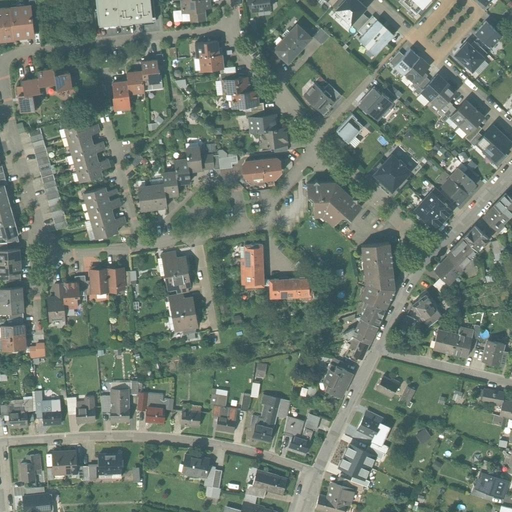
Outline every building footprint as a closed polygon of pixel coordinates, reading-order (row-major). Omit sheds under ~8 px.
[(35,0),(28,0),(29,6),(30,6),(31,18),(37,17),(35,0)] [(95,0),(99,26),(156,20),(153,0),(95,0)] [(180,0),(182,10),(190,9),(191,21),(205,19),(204,9),(209,8),(208,0),(180,0)] [(247,0),(248,2),(251,2),(252,10),(269,8),(268,0),(247,0)] [(365,8),(356,0),(345,0),(336,10),(350,24),(361,12),(365,8)] [(398,0),(408,9),(410,6),(416,12),(419,9),(423,4),(425,6),(430,0),(398,0)] [(485,4),(480,0),(472,0),(484,11),(488,7),(485,4)] [(29,6),(10,8),(13,38),(33,36),(31,18),(30,6),(29,6)] [(10,8),(0,8),(0,40),(13,40),(13,38),(10,8)] [(361,12),(350,24),(358,31),(369,19),(361,12)] [(358,31),(362,35),(373,23),(369,19),(358,31)] [(393,34),(377,19),(373,23),(362,35),(358,39),(375,54),(393,34)] [(485,21),(475,33),(491,47),(501,36),(485,21)] [(299,49),(311,36),(299,24),(286,37),(299,49)] [(509,35),(497,24),(493,28),(505,39),(509,35)] [(287,62),(299,49),(286,37),(274,50),(287,62)] [(217,40),(194,43),(196,57),(199,57),(219,54),(217,40)] [(487,53),(473,41),(469,45),(483,57),(487,53)] [(469,45),(466,42),(455,55),(472,71),(483,58),(483,57),(469,45)] [(175,47),(168,48),(169,60),(176,59),(175,47)] [(403,55),(393,66),(403,75),(404,73),(419,57),(409,48),(403,55)] [(399,51),(389,62),(393,66),(403,55),(399,51)] [(219,54),(199,57),(201,70),(219,68),(223,68),(222,60),(223,60),(222,54),(219,54)] [(428,66),(419,57),(404,73),(413,82),(423,72),(428,66)] [(157,60),(141,61),(142,71),(144,91),(162,89),(161,75),(159,75),(158,73),(159,70),(158,68),(158,66),(157,60)] [(54,69),(37,71),(38,78),(39,85),(56,82),(54,74),(54,69)] [(68,71),(54,74),(56,82),(57,90),(65,89),(66,95),(77,93),(76,86),(75,86),(74,76),(69,77),(68,71)] [(142,71),(126,73),(127,81),(128,93),(144,91),(142,71)] [(423,72),(411,85),(415,89),(426,77),(427,76),(423,72)] [(234,73),(220,74),(221,81),(222,81),(222,80),(234,79),(234,73)] [(421,92),(430,100),(446,83),(437,74),(430,81),(421,92)] [(415,89),(414,90),(418,95),(421,92),(430,81),(426,77),(415,89)] [(38,78),(22,80),(23,86),(17,87),(21,111),(35,109),(32,86),(39,85),(38,78)] [(234,79),(222,80),(222,81),(224,94),(227,94),(250,91),(250,85),(247,86),(247,78),(234,79)] [(127,81),(112,83),(114,99),(113,99),(113,105),(114,104),(115,109),(116,109),(116,108),(121,107),(121,108),(130,107),(128,93),(127,81)] [(322,90),(314,83),(306,93),(314,100),(311,103),(323,115),(329,109),(327,108),(333,101),(329,97),(331,94),(325,89),(323,91),(322,90)] [(340,94),(328,83),(322,90),(323,91),(325,89),(331,94),(329,97),(333,101),(340,94)] [(430,100),(439,109),(456,91),(446,83),(430,100)] [(396,97),(383,85),(376,91),(380,95),(381,93),(391,102),(396,97)] [(373,89),(359,104),(366,111),(367,110),(377,119),(381,114),(387,107),(392,103),(391,102),(381,93),(380,95),(376,91),(373,89)] [(254,95),(254,91),(250,91),(227,94),(228,100),(232,100),(232,107),(249,105),(258,104),(258,103),(257,94),(254,95)] [(448,100),(437,112),(441,116),(452,105),(448,100)] [(450,116),(459,124),(473,109),(464,100),(456,109),(450,116)] [(258,103),(258,104),(249,105),(250,111),(263,110),(263,102),(258,103)] [(441,116),(439,118),(444,122),(450,116),(456,109),(452,105),(441,116)] [(387,107),(381,114),(384,117),(390,110),(387,107)] [(459,124),(469,133),(483,117),(473,109),(459,124)] [(250,111),(245,112),(246,118),(249,118),(249,117),(264,116),(263,110),(250,111)] [(351,113),(346,119),(345,119),(340,124),(341,125),(336,130),(341,135),(343,136),(342,137),(348,143),(363,126),(358,120),(357,120),(356,119),(357,118),(351,113)] [(264,116),(249,117),(249,118),(251,131),(258,131),(277,129),(276,128),(275,115),(264,116)] [(480,121),(467,135),(472,139),(478,132),(484,125),(480,121)] [(86,122),(65,128),(67,137),(94,129),(93,125),(87,127),(86,122)] [(370,122),(365,127),(371,132),(375,127),(370,122)] [(482,136),(476,143),(495,160),(503,151),(511,142),(492,125),(482,136)] [(277,129),(258,131),(260,146),(267,145),(267,146),(268,145),(273,144),(275,146),(287,144),(285,127),(276,128),(277,129)] [(40,128),(28,131),(30,137),(41,134),(40,128)] [(94,129),(67,137),(70,145),(91,139),(90,135),(95,133),(94,129)] [(408,130),(403,136),(409,142),(414,136),(408,130)] [(472,139),(469,141),(474,146),(476,143),(482,136),(478,132),(472,139)] [(41,134),(30,137),(32,143),(43,139),(41,134)] [(43,139),(32,143),(33,148),(45,145),(43,139)] [(91,139),(70,145),(72,154),(99,147),(98,143),(92,144),(91,139)] [(441,147),(437,143),(431,148),(436,152),(440,148),(441,147)] [(45,145),(33,148),(35,154),(46,151),(45,145)] [(199,146),(186,148),(187,159),(189,170),(202,169),(200,157),(199,146)] [(99,147),(72,154),(75,163),(96,157),(95,153),(100,151),(99,147)] [(46,151),(35,154),(37,160),(48,157),(46,151)] [(503,151),(495,160),(492,163),(497,167),(508,155),(503,151)] [(237,156),(219,158),(220,169),(232,168),(231,163),(237,162),(237,156)] [(397,161),(391,156),(385,163),(376,172),(374,174),(381,181),(382,180),(386,183),(384,184),(392,191),(394,188),(406,175),(409,172),(403,166),(403,163),(400,161),(397,161)] [(48,157),(37,160),(38,166),(50,162),(48,157)] [(96,157),(75,163),(77,172),(108,163),(107,159),(97,162),(96,157)] [(276,158),(245,161),(245,163),(242,166),(243,176),(246,175),(246,178),(251,181),(274,179),(278,174),(278,172),(281,172),(280,162),(277,159),(276,158)] [(380,158),(372,167),(376,172),(385,163),(380,158)] [(187,159),(174,161),(176,172),(177,183),(190,181),(189,170),(187,159)] [(465,166),(457,159),(453,163),(458,168),(463,173),(467,168),(465,166)] [(476,166),(471,161),(465,166),(467,168),(471,172),(476,166)] [(50,162),(38,166),(40,171),(51,168),(50,162)] [(108,163),(77,172),(80,181),(101,175),(100,171),(109,168),(108,163)] [(51,168),(40,171),(42,177),(53,174),(51,168)] [(463,173),(458,168),(450,177),(466,192),(466,191),(474,183),(463,173)] [(176,172),(163,173),(164,184),(165,195),(178,194),(177,183),(176,172)] [(53,174),(42,177),(43,183),(55,180),(53,174)] [(406,175),(394,188),(399,192),(411,179),(406,175)] [(466,192),(450,177),(442,186),(444,188),(455,198),(459,202),(468,193),(466,191),(466,192)] [(55,180),(43,183),(45,189),(56,186),(55,180)] [(341,188),(335,182),(319,183),(316,180),(314,183),(307,183),(307,196),(310,195),(313,198),(314,211),(319,211),(333,224),(341,215),(346,215),(350,219),(361,206),(356,202),(356,198),(352,198),(345,191),(343,194),(339,190),(341,188)] [(164,184),(151,185),(154,208),(167,206),(165,195),(164,184)] [(151,185),(138,187),(140,209),(154,208),(151,185)] [(56,186),(45,189),(47,195),(58,191),(56,186)] [(104,187),(84,193),(86,202),(107,196),(116,193),(115,189),(106,192),(104,187)] [(440,192),(435,187),(431,192),(443,203),(447,198),(440,192)] [(455,198),(444,188),(440,192),(447,198),(451,202),(455,198)] [(58,191),(47,195),(48,200),(59,197),(58,191)] [(443,203),(431,192),(423,200),(443,219),(451,211),(443,203)] [(511,199),(505,193),(493,205),(507,218),(511,213),(511,199)] [(8,194),(0,196),(0,208),(10,206),(8,201),(9,200),(8,194)] [(107,196),(86,202),(89,210),(119,202),(118,199),(108,201),(107,196)] [(59,197),(48,200),(50,206),(61,203),(59,197)] [(443,219),(423,200),(414,209),(435,228),(443,219)] [(119,202),(89,210),(91,219),(112,213),(111,209),(120,206),(119,202)] [(61,203),(50,206),(51,212),(63,209),(61,203)] [(507,218),(493,205),(482,217),(498,232),(504,225),(502,224),(507,218)] [(10,206),(0,208),(0,220),(14,217),(13,212),(11,212),(10,206)] [(63,209),(51,212),(53,218),(64,214),(63,209)] [(112,213),(91,219),(94,229),(124,220),(123,216),(114,219),(112,213)] [(64,214),(53,218),(55,223),(66,220),(64,214)] [(14,217),(0,220),(0,236),(5,235),(5,237),(9,236),(7,230),(16,228),(16,227),(14,222),(16,222),(14,217)] [(66,220),(55,223),(56,229),(68,226),(66,220)] [(124,220),(94,229),(96,238),(117,232),(116,227),(125,224),(124,220)] [(489,239),(474,225),(463,237),(476,249),(481,243),(483,245),(489,239)] [(16,227),(16,228),(7,230),(9,236),(17,234),(21,233),(19,226),(16,227)] [(463,237),(447,254),(448,255),(461,267),(471,257),(469,256),(476,249),(463,237)] [(502,237),(496,239),(497,241),(499,249),(505,247),(502,237)] [(497,241),(490,243),(493,255),(500,253),(499,249),(497,241)] [(389,242),(361,245),(362,252),(365,255),(366,265),(364,269),(364,276),(367,276),(368,284),(362,298),(368,300),(385,308),(394,288),(389,242)] [(262,244),(244,245),(244,246),(240,247),(241,268),(263,268),(262,244)] [(7,249),(0,249),(0,261),(19,260),(18,248),(7,249)] [(176,252),(161,254),(162,260),(177,258),(176,252)] [(448,255),(436,268),(434,270),(436,271),(435,272),(448,284),(462,268),(461,267),(448,255)] [(177,258),(162,260),(162,261),(164,261),(167,274),(186,271),(185,265),(186,265),(184,256),(177,258)] [(19,260),(0,261),(0,273),(8,273),(20,272),(19,260)] [(101,267),(90,267),(91,281),(91,283),(92,283),(93,292),(94,292),(108,291),(107,269),(101,270),(101,267)] [(263,268),(241,268),(241,284),(245,284),(245,286),(263,285),(263,280),(263,268)] [(115,269),(107,269),(108,291),(117,291),(116,286),(124,285),(123,271),(123,270),(116,270),(115,269)] [(186,271),(167,274),(169,288),(167,289),(167,290),(176,288),(188,286),(190,286),(188,277),(187,277),(186,271)] [(85,276),(75,276),(75,281),(79,281),(79,291),(86,291),(85,281),(85,276)] [(299,278),(293,278),(294,296),(306,296),(311,290),(311,278),(305,278),(305,276),(299,276),(299,278)] [(293,278),(269,279),(269,285),(270,291),(277,291),(277,297),(294,296),(293,278)] [(9,280),(3,280),(3,287),(21,286),(21,279),(9,280)] [(75,281),(62,282),(63,283),(63,294),(64,298),(64,308),(78,307),(77,296),(80,296),(79,291),(79,281),(75,281)] [(91,281),(85,281),(86,291),(86,295),(95,294),(94,292),(93,292),(92,283),(91,283),(91,281)] [(3,287),(0,287),(0,297),(0,299),(22,298),(21,286),(3,287)] [(177,294),(168,295),(169,301),(184,298),(183,293),(177,294)] [(431,302),(425,294),(411,304),(428,326),(441,316),(431,302)] [(184,298),(169,301),(169,302),(172,302),(174,315),(194,312),(194,310),(193,311),(192,306),(193,306),(192,297),(184,298)] [(0,299),(0,308),(1,309),(1,313),(9,312),(23,311),(22,298),(0,299)] [(64,298),(48,299),(50,320),(65,319),(64,308),(64,298)] [(385,308),(368,300),(361,317),(377,324),(385,308)] [(355,303),(335,308),(337,315),(357,311),(355,303)] [(225,304),(218,306),(220,314),(227,312),(225,304)] [(194,312),(174,315),(176,329),(174,329),(174,330),(183,328),(195,326),(197,326),(194,312)] [(416,320),(406,315),(401,326),(411,331),(416,320)] [(23,317),(11,317),(12,325),(24,324),(23,317)] [(377,324),(361,317),(355,329),(352,334),(353,334),(369,342),(377,324)] [(12,325),(2,326),(3,337),(24,336),(24,324),(12,325)] [(195,326),(183,328),(184,334),(196,332),(195,326)] [(352,327),(342,334),(346,340),(352,336),(353,334),(352,334),(355,329),(352,327)] [(479,329),(474,327),(473,331),(471,340),(476,341),(479,329)] [(457,334),(453,354),(466,357),(471,340),(473,331),(459,328),(457,334)] [(457,334),(437,329),(437,330),(439,331),(435,349),(433,348),(433,349),(453,354),(457,334)] [(369,342),(353,334),(352,336),(346,340),(351,342),(345,356),(355,360),(357,356),(361,357),(369,342)] [(24,336),(3,337),(4,349),(27,347),(27,343),(25,342),(24,336)] [(503,345),(486,340),(481,361),(498,365),(501,351),(503,345)] [(44,344),(36,344),(37,357),(45,356),(44,344)] [(507,352),(501,351),(498,365),(503,366),(507,352)] [(343,362),(332,357),(330,362),(341,367),(343,362)] [(341,367),(330,362),(327,368),(328,369),(326,374),(347,384),(351,376),(350,370),(347,370),(341,367)] [(347,384),(326,374),(322,382),(324,389),(341,397),(347,384)] [(393,380),(382,375),(375,389),(390,396),(397,381),(393,379),(393,380)] [(259,384),(252,383),(250,395),(257,396),(259,384)] [(413,389),(407,386),(403,394),(409,398),(413,389)] [(128,388),(110,388),(110,395),(110,408),(110,420),(128,420),(128,388)] [(503,393),(483,389),(481,401),(501,405),(503,393)] [(461,393),(454,390),(450,400),(456,402),(457,399),(459,400),(461,393)] [(236,408),(224,406),(225,395),(216,393),(214,405),(219,406),(217,416),(217,418),(215,429),(232,432),(236,408)] [(250,394),(243,393),(241,409),(248,410),(250,394)] [(278,398),(263,393),(260,402),(269,405),(266,418),(257,416),(255,426),(252,437),(269,441),(273,428),(279,402),(277,402),(278,398)] [(409,398),(403,394),(398,403),(404,406),(409,398)] [(93,395),(84,396),(85,407),(94,406),(93,395)] [(42,396),(35,397),(36,413),(43,413),(43,409),(42,396)] [(76,396),(66,397),(68,414),(76,414),(76,407),(76,396)] [(32,398),(23,399),(23,403),(24,403),(24,410),(26,410),(27,412),(33,411),(32,398)] [(164,400),(148,398),(147,406),(145,421),(162,422),(164,400)] [(59,399),(51,399),(52,409),(43,409),(43,413),(43,424),(61,423),(59,399)] [(511,402),(505,401),(502,416),(507,418),(511,418),(511,402)] [(24,410),(24,403),(23,403),(8,404),(8,407),(4,407),(4,414),(9,414),(10,426),(27,425),(27,412),(26,410),(24,410)] [(214,405),(212,405),(210,417),(217,418),(217,416),(219,406),(214,405)] [(76,407),(76,414),(77,421),(94,420),(94,406),(85,407),(76,407)] [(200,411),(182,410),(181,424),(198,426),(200,411)] [(320,417),(309,413),(305,425),(316,429),(320,417)] [(373,419),(364,415),(357,429),(373,437),(372,440),(380,444),(381,443),(388,426),(381,423),(383,418),(375,414),(373,419)] [(298,419),(287,415),(283,433),(292,436),(297,422),(298,419)] [(502,416),(495,415),(493,423),(505,425),(507,418),(502,416)] [(301,436),(298,435),(302,424),(297,422),(292,436),(288,447),(305,453),(309,439),(312,431),(304,428),(301,436)] [(424,429),(417,435),(422,443),(430,437),(424,429)] [(380,444),(372,440),(369,446),(384,453),(385,454),(388,446),(381,443),(380,444)] [(507,442),(499,440),(498,447),(505,450),(507,442)] [(349,444),(344,456),(369,467),(374,456),(375,456),(365,451),(349,444)] [(369,446),(368,446),(365,451),(375,456),(374,456),(381,459),(384,453),(369,446)] [(39,450),(32,451),(32,455),(26,456),(27,463),(33,462),(34,469),(41,469),(39,450)] [(76,451),(64,452),(65,473),(76,473),(76,466),(76,451)] [(64,452),(52,452),(52,468),(52,474),(53,474),(65,473),(64,452)] [(121,454),(99,454),(100,473),(112,472),(112,475),(121,475),(120,472),(121,472),(121,454)] [(209,459),(185,455),(183,463),(187,464),(185,473),(206,477),(206,474),(208,465),(209,459)] [(369,467),(344,456),(338,467),(353,474),(364,479),(369,467)] [(27,463),(20,463),(22,480),(35,480),(34,469),(33,462),(27,463)] [(96,465),(83,466),(83,477),(89,477),(90,480),(97,480),(96,465)] [(216,466),(208,465),(206,474),(214,475),(215,470),(216,466)] [(454,470),(448,466),(443,472),(449,477),(454,470)] [(501,471),(491,468),(489,475),(498,478),(501,471)] [(272,474),(256,469),(252,483),(251,485),(265,489),(282,493),(286,479),(272,475),(272,474)] [(222,471),(215,470),(214,475),(212,487),(219,488),(222,471)] [(489,475),(481,472),(476,487),(475,487),(486,491),(502,496),(507,481),(498,478),(489,475)] [(214,475),(206,474),(206,477),(204,485),(212,487),(214,475)] [(364,479),(353,474),(350,480),(363,485),(367,487),(369,481),(364,479)] [(350,480),(343,478),(341,485),(353,488),(353,489),(361,491),(363,485),(350,480)] [(264,491),(251,488),(251,485),(252,483),(248,482),(245,494),(256,496),(263,498),(264,491)] [(341,485),(331,482),(327,496),(349,503),(353,489),(353,488),(341,485)] [(45,486),(30,487),(30,495),(45,494),(45,486)] [(486,491),(475,487),(476,487),(473,486),(470,493),(484,498),(486,491)] [(30,495),(24,496),(25,511),(53,511),(53,504),(50,504),(49,494),(45,494),(30,495)] [(245,494),(244,494),(243,501),(254,504),(256,496),(245,494)] [(327,496),(319,494),(315,509),(326,511),(342,511),(346,503),(349,504),(349,503),(327,496)] [(254,504),(243,501),(240,510),(229,507),(227,511),(276,511),(277,511),(263,508),(264,506),(254,504)]
